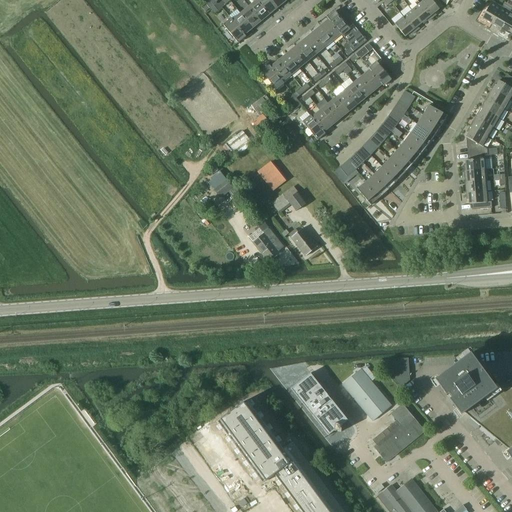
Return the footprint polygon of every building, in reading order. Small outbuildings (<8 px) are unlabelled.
[(277,8),(270,0),(258,0),(257,1),(269,15),(277,8)] [(430,0),(424,0),(420,4),(432,19),(436,15),(434,13),(439,10),(430,0)] [(205,4),(210,9),(214,6),(209,1),(205,4)] [(269,15),(257,1),(249,8),(260,21),(269,15)] [(491,24),(501,8),(491,2),(482,19),(491,24)] [(205,4),(201,8),(206,13),(210,9),(205,4)] [(428,22),(432,19),(420,4),(412,11),(422,23),(426,20),(428,22)] [(214,6),(210,9),(214,15),(218,11),(214,6)] [(241,14),(252,28),(260,21),(249,8),(241,14)] [(501,30),(510,13),(501,8),(491,24),(501,30)] [(403,18),(415,32),(419,29),(417,27),(422,23),(412,11),(403,18)] [(327,18),(329,20),(341,34),(340,34),(342,37),(350,30),(335,12),(327,18)] [(510,35),(511,31),(511,14),(510,13),(501,30),(510,35)] [(244,35),(252,28),(241,14),(233,21),(232,21),(244,35)] [(415,32),(403,18),(395,25),(405,37),(409,33),(411,35),(415,32)] [(246,37),(244,35),(232,21),(233,21),(231,19),(223,25),(238,44),(246,37)] [(321,27),(332,41),(340,34),(341,34),(329,20),(321,27)] [(312,34),(324,48),(332,41),(321,27),(312,34)] [(304,41),(316,55),(324,48),(312,34),(304,41)] [(355,44),(350,48),(353,52),(366,42),(361,35),(353,41),(355,44)] [(296,48),(307,61),(316,55),(304,41),(296,48)] [(355,55),(358,59),(360,57),(361,59),(373,49),(368,44),(355,55)] [(307,61),(296,48),(287,54),(299,68),(307,61)] [(353,52),(350,48),(345,53),(348,57),(353,52)] [(299,68),(287,54),(279,61),(290,75),(299,68)] [(353,63),(358,59),(355,55),(350,59),(353,63)] [(334,61),(338,65),(343,61),(340,57),(334,61)] [(290,75),(279,61),(271,68),(282,82),(290,75)] [(332,69),(338,65),(334,61),(329,65),(332,69)] [(368,68),(370,71),(382,84),(381,85),(383,87),(391,80),(376,62),(368,68)] [(345,63),(340,67),(343,71),(348,67),(345,63)] [(284,84),(282,82),(271,68),(269,66),(261,72),(276,91),(284,84)] [(343,71),(340,67),(335,71),(338,75),(343,71)] [(318,74),(321,78),(326,74),(323,70),(318,74)] [(370,71),(362,77),(373,91),(381,85),(382,84),(370,71)] [(316,83),(321,78),(318,74),(313,79),(316,83)] [(328,77),(323,81),(326,85),(331,81),(328,77)] [(373,91),(362,77),(354,84),(365,98),(373,91)] [(511,78),(510,77),(505,85),(499,81),(497,86),(494,84),(491,90),(510,101),(511,97),(511,78)] [(326,85),(323,81),(318,85),(321,89),(326,85)] [(301,88),(304,92),(309,88),(306,84),(301,88)] [(365,98),(354,84),(345,91),(357,105),(365,98)] [(301,88),(293,95),(296,99),(304,92),(301,88)] [(312,90),(306,95),(310,99),(315,94),(312,90)] [(510,101),(491,90),(488,95),(490,96),(488,100),(504,110),(510,101)] [(337,98),(348,112),(357,105),(345,91),(337,98)] [(414,97),(405,92),(403,96),(412,101),(414,97)] [(310,99),(306,95),(301,99),(304,103),(310,99)] [(267,104),(262,98),(251,106),(256,113),(267,104)] [(289,98),(285,101),(289,106),(293,103),(292,102),(289,98)] [(348,112),(337,98),(329,105),(340,119),(348,112)] [(504,110),(488,100),(486,104),(484,103),(480,108),(499,119),(504,110)] [(293,103),(289,106),(293,112),(297,109),(294,105),(293,103)] [(340,119),(329,105),(320,111),(332,125),(340,119)] [(396,105),(394,109),(403,115),(406,112),(396,105)] [(430,106),(424,116),(441,127),(447,116),(430,106)] [(479,115),(477,119),(494,129),(499,119),(480,108),(477,114),(479,115)] [(403,115),(394,109),(392,113),(401,119),(403,115)] [(332,125),(320,111),(312,118),(323,132),(332,125)] [(263,114),(252,123),(259,132),(269,123),(263,114)] [(325,134),(323,132),(312,118),(310,116),(302,122),(317,141),(325,134)] [(424,116),(418,125),(434,137),(441,127),(424,116)] [(494,129),(477,119),(475,123),(473,122),(469,127),(488,138),(494,129)] [(385,122),(382,125),(391,132),(393,129),(385,122)] [(391,132),(382,125),(380,129),(388,135),(391,132)] [(428,146),(434,137),(418,125),(411,134),(428,146)] [(470,140),(472,154),(487,153),(487,150),(483,147),(488,138),(469,127),(466,132),(468,134),(466,138),(470,140)] [(246,131),(228,141),(233,150),(251,140),(246,131)] [(407,140),(405,143),(420,156),(428,146),(411,134),(407,140)] [(372,137),(369,140),(377,148),(380,145),(372,137)] [(377,148),(369,140),(366,144),(374,151),(377,148)] [(413,165),(420,156),(405,143),(398,152),(413,165)] [(358,152),(355,155),(363,163),(366,160),(358,152)] [(413,165),(398,152),(393,157),(390,160),(405,173),(413,165)] [(487,153),(472,154),(472,160),(465,161),(466,166),(463,166),(464,172),(485,170),(484,160),(488,160),(487,153)] [(363,163),(355,155),(352,158),(360,166),(363,163)] [(258,171),(273,192),(288,181),(274,160),(258,171)] [(397,182),(405,173),(390,160),(383,168),(397,182)] [(348,162),(343,165),(350,174),(355,170),(348,162)] [(350,174),(343,165),(340,168),(347,177),(350,174)] [(378,173),(375,176),(389,190),(397,182),(383,168),(378,173)] [(485,170),(464,172),(464,178),(467,178),(467,183),(486,181),(485,170)] [(380,198),(389,190),(375,176),(367,183),(380,198)] [(225,179),(213,188),(220,199),(233,189),(225,179)] [(486,181),(467,183),(467,187),(465,187),(466,194),(487,192),(486,181)] [(380,198),(367,183),(358,191),(371,206),(380,198)] [(294,187),(271,203),(278,212),(290,203),(296,212),(306,204),(294,187)] [(488,202),(487,192),(466,194),(466,200),(468,200),(469,205),(475,204),(476,210),(492,209),(491,202),(488,202)] [(240,197),(233,202),(237,208),(244,203),(240,197)] [(268,228),(263,222),(258,226),(262,232),(268,228)] [(298,232),(296,229),(289,235),(291,237),(290,237),(305,256),(317,247),(302,228),(298,232)] [(270,230),(264,234),(253,243),(267,260),(284,247),(270,230)] [(481,368),(471,353),(447,371),(434,380),(447,396),(448,395),(451,398),(449,400),(461,416),(464,413),(499,442),(509,450),(506,453),(511,461),(511,388),(498,389),(497,390),(481,368)] [(408,359),(379,361),(401,388),(410,381),(408,359)] [(361,369),(343,384),(373,421),(391,406),(361,369)] [(310,374),(291,389),(328,436),(334,432),(341,432),(342,425),(348,421),(310,374)] [(243,403),(220,421),(266,482),(275,476),(301,511),(332,511),(293,459),(288,463),(243,403)] [(402,404),(390,414),(394,418),(405,408),(402,404)] [(376,445),(374,447),(386,463),(424,432),(405,408),(394,418),(396,421),(400,426),(376,445)] [(396,421),(372,441),(376,445),(400,426),(396,421)] [(391,486),(377,497),(389,511),(442,511),(440,511),(437,511),(412,480),(396,492),(391,486)]
